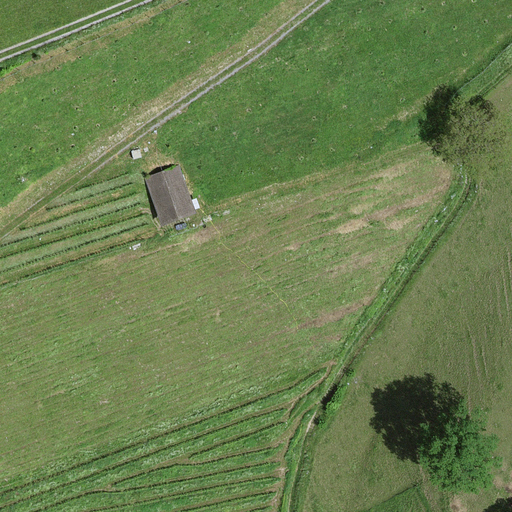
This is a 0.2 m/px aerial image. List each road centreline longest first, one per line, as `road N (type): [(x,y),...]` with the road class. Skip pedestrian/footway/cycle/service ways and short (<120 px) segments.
road 1 (track): [(301,511),(321,428),(373,330),(468,195),(492,88),(511,66)]
road 2 (track): [(326,0),(0,240)]
road 3 (track): [(0,55),(137,0)]
